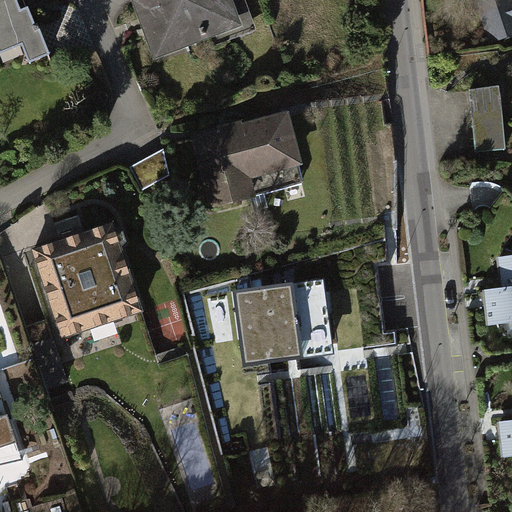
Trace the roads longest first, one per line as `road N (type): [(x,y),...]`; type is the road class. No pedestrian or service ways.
road 1 (tertiary): [(453,511),(395,0)]
road 2 (residential): [(0,202),(124,135),(133,113),(87,0)]
